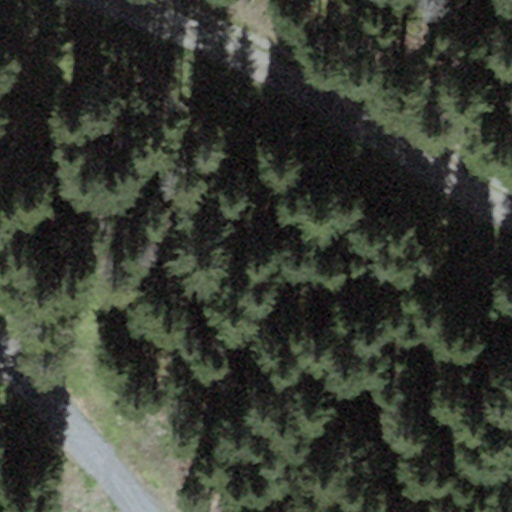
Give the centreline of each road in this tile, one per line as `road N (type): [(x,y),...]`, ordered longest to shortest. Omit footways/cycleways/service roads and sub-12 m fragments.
road 1 (track): [(115,0),(256,53),(511,210)]
road 2 (track): [(129,511),(27,378),(0,356)]
